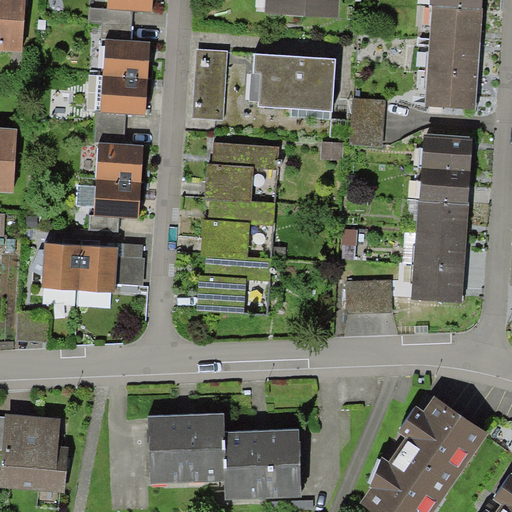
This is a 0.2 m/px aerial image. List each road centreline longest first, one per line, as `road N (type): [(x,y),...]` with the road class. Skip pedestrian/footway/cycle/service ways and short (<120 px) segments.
road 1 (residential): [(160,361),(182,0)]
road 2 (residential): [(488,353),(405,348),(160,361)]
road 3 (residential): [(511,59),(488,353)]
road 4 (residential): [(160,361),(0,366)]
